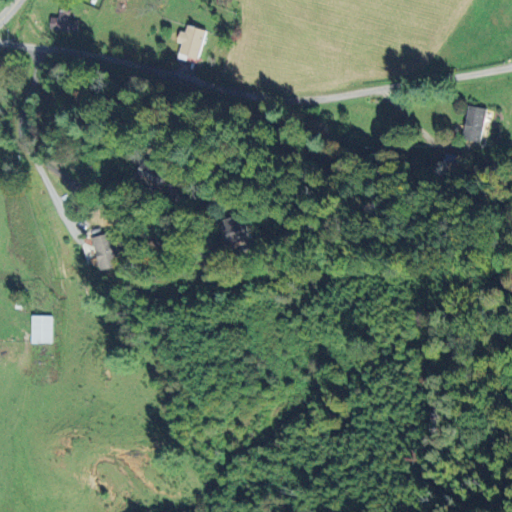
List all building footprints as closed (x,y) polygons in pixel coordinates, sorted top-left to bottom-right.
[(78,20),(70,19),(70,11),(59,11),(59,19),(51,18),(50,30),(77,31),(78,20)] [(179,58),(200,62),(206,30),(188,26),(186,32),(180,31),(178,43),(182,44),(179,58)] [(480,142),(487,109),(469,105),(463,139),(480,142)] [(139,179),(164,190),(172,171),(147,160),(139,179)] [(251,238),(243,214),(221,222),(228,245),(251,238)] [(100,270),(118,267),(112,233),(93,236),(100,270)] [(52,316),(32,316),(32,343),(52,344),(52,316)]
